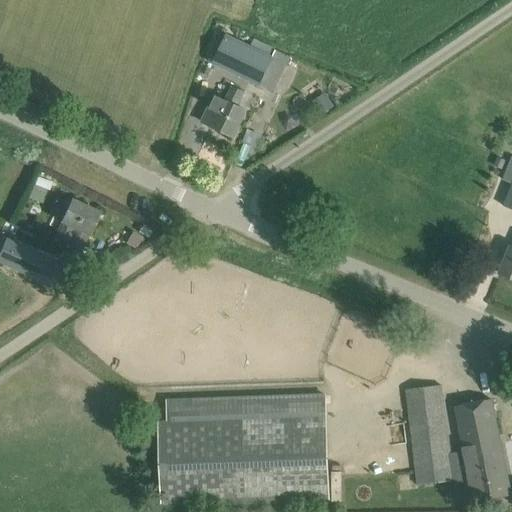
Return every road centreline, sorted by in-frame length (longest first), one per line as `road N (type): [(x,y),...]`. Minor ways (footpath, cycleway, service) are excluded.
road 1 (unclassified): [(216,211),(511,8)]
road 2 (unclassified): [(511,325),(216,211)]
road 3 (unclassified): [(0,356),(216,211)]
road 4 (unclassified): [(216,211),(0,111)]
